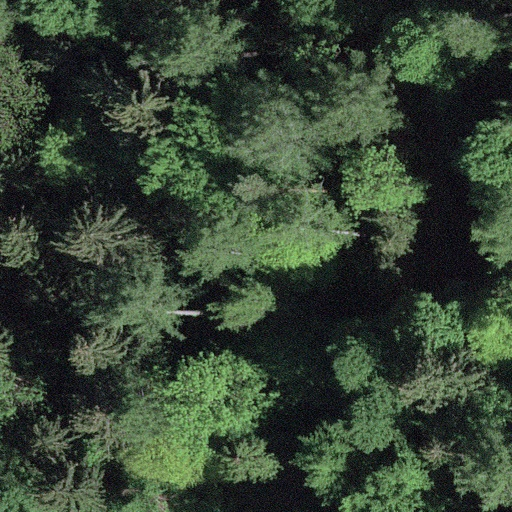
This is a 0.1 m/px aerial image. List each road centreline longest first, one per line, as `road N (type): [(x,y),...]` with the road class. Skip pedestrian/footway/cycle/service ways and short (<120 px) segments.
road 1 (track): [(277,511),(511,178)]
road 2 (track): [(0,247),(54,57),(61,0)]
